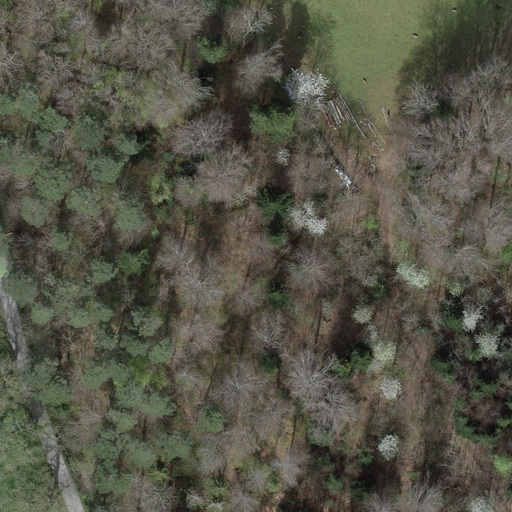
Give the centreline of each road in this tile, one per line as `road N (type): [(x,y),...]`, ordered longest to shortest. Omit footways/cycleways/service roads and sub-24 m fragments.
road 1 (track): [(499,511),(397,293),(383,247),(383,191),(417,104),(511,40)]
road 2 (unclassified): [(0,267),(32,392),(78,511)]
